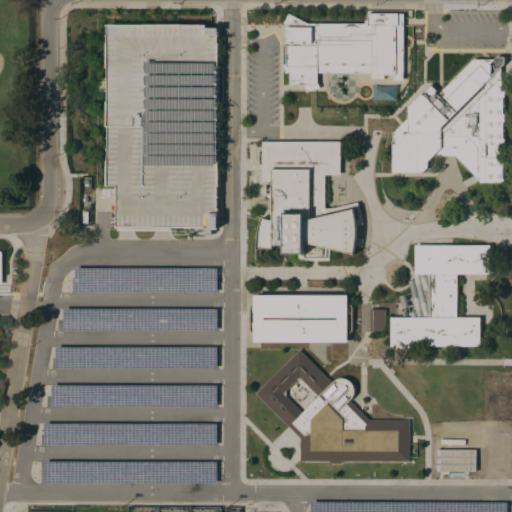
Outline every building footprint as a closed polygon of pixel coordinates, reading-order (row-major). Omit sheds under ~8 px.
[(290,14),(284,24),(287,27),(287,65),(283,65),(285,74),(289,72),(289,85),(304,85),(306,92),(320,88),(318,81),(318,73),(371,74),(371,79),(385,79),(385,75),(394,75),(394,81),(404,81),(404,14),(399,14),(399,13),(368,13),(369,24),(309,24),(290,14)] [(106,25),(106,186),(117,186),(116,229),(206,229),(220,229),(220,103),(223,103),(223,68),(220,68),(220,28),(207,28),(207,25),(106,25)] [(409,107),(431,84),(437,90),(436,92),(439,94),(474,59),(494,59),(497,57),(500,57),(506,62),(501,67),(501,81),(505,80),(505,97),(503,97),(503,114),(505,114),(505,121),(503,121),(504,139),(505,139),(505,142),(499,142),(500,157),(504,157),(505,182),(480,183),(480,179),(456,156),(435,155),(429,161),(429,167),(444,168),(441,171),(425,171),(423,172),(394,172),(393,132),(408,117),(409,107)] [(341,141),(341,175),(326,175),(326,208),(333,208),(358,202),(363,224),(357,225),(357,235),(357,237),(363,239),(362,245),(356,244),(354,254),(329,248),(327,260),(298,260),(298,254),(285,254),(285,245),(273,245),(273,249),(258,249),(258,240),(259,230),(262,217),(273,220),(273,181),(263,181),(263,141),(341,141)] [(416,245),(490,245),(490,274),(458,274),(458,317),(481,317),(481,346),(415,346),(415,348),(392,348),(392,317),(412,317),(409,306),(403,308),(399,296),(412,292),(409,280),(415,279),(413,274),(415,273),(416,245)] [(218,268),(218,291),(76,291),(76,268),(218,268)] [(0,294),(8,295),(8,282),(0,281),(0,294)] [(348,295),(348,342),(255,341),(255,295),(348,295)] [(218,330),(64,330),(64,308),(218,308),(218,330)] [(386,309),(386,331),(370,331),(370,309),(386,309)] [(218,347),(218,367),(56,367),(56,347),(218,347)] [(332,463),(330,461),(301,460),(301,438),(257,393),(300,349),(333,382),(337,379),(342,378),(345,378),(349,379),(351,382),(353,384),(355,387),(355,391),(354,397),(351,401),(370,420),(410,420),(410,461),(344,461),(341,464),(332,463)] [(218,406),(52,406),(52,385),(218,385),(218,406)] [(217,423),(217,444),(45,444),(45,423),(217,423)] [(508,432),(493,431),(492,469),(507,469),(508,432)] [(217,483),(44,482),(45,461),(217,461),(217,483)] [(311,511),(311,502),(507,502),(507,511),(311,511)]
